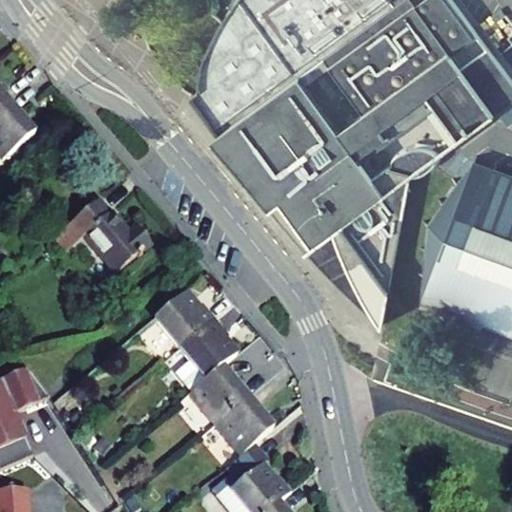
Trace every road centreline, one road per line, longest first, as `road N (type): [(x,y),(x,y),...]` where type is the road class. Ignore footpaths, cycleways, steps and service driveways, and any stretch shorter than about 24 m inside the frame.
road 1 (residential): [(362,511),(304,305),(156,128)]
road 2 (residential): [(13,0),(81,82),(156,128)]
road 3 (residential): [(156,128),(141,92),(90,56),(40,0)]
